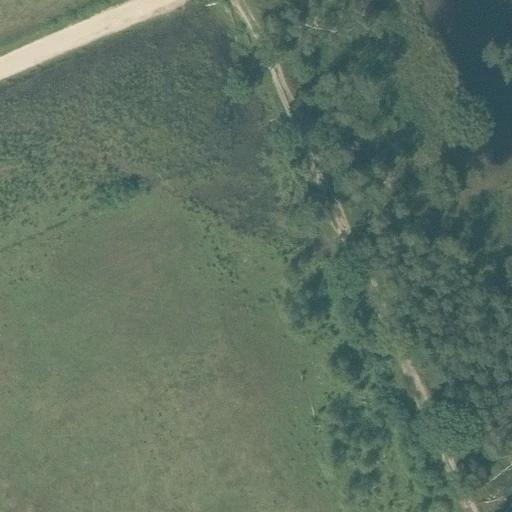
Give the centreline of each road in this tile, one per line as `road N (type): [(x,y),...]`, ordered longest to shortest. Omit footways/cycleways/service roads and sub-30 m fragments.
road 1 (track): [(465,511),(245,0)]
road 2 (track): [(146,0),(0,65)]
